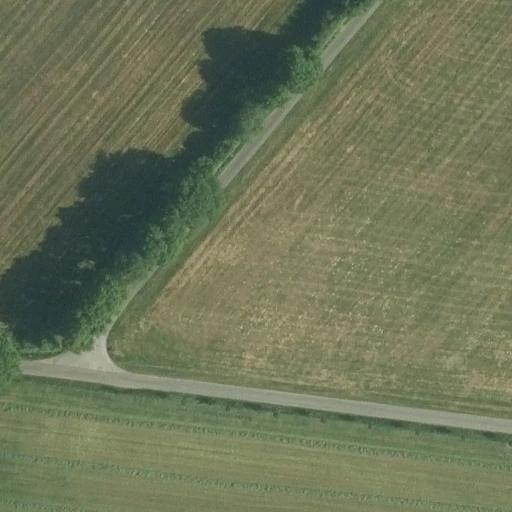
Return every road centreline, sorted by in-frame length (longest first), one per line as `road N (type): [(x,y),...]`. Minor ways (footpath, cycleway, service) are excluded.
road 1 (unclassified): [(84,375),(105,327),(379,0)]
road 2 (unclassified): [(84,375),(511,428)]
